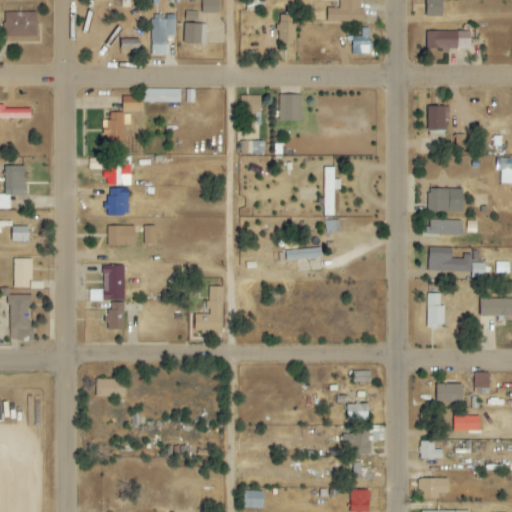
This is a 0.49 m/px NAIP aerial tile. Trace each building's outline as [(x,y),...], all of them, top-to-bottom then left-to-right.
[(217,13),(217,0),(201,0),(201,13),(217,13)] [(326,22),(362,23),(362,0),(339,0),(339,9),(326,8),(326,22)] [(442,16),(441,0),(425,0),(425,16),(442,16)] [(197,12),(184,11),(184,18),(197,19),(197,12)] [(36,13),(5,12),(4,37),(36,38),(36,13)] [(166,55),(166,36),(174,36),(174,15),(165,15),(165,19),(150,19),(151,56),(166,55)] [(278,40),(294,41),(294,15),(278,15),(278,40)] [(183,24),(183,44),(206,45),(206,25),(183,24)] [(368,28),(360,29),(361,36),(351,37),(352,55),(369,54),(368,28)] [(470,50),(470,31),(424,32),(425,51),(470,50)] [(179,104),(180,90),(142,89),(142,103),(179,104)] [(301,96),(279,95),(279,121),(300,121),(301,96)] [(260,96),(242,96),(241,125),(259,125),(260,96)] [(121,110),(141,111),(141,97),(122,97),(121,110)] [(443,136),(443,106),(426,106),(426,136),(443,136)] [(3,109),(3,108),(0,107),(0,118),(29,119),(30,109),(3,109)] [(102,120),(102,135),(104,135),(104,151),(123,151),(123,125),(130,125),(130,114),(109,114),(109,121),(102,120)] [(263,142),(247,141),(247,154),(263,155),(263,142)] [(130,186),(129,157),(104,158),(104,186),(130,186)] [(511,158),(495,159),(496,172),(500,172),(500,184),(511,184),(511,158)] [(0,209),(9,210),(9,196),(24,196),(24,167),(4,167),(4,195),(0,194),(0,209)] [(332,169),(322,169),(322,216),(332,216),(332,169)] [(462,190),(428,189),(427,212),(462,213),(462,190)] [(128,216),(127,192),(106,192),(106,217),(128,216)] [(461,221),(427,220),(426,236),(461,237),(461,221)] [(106,247),(133,247),(134,227),(107,226),(106,247)] [(154,245),(154,226),(143,226),(143,245),(154,245)] [(27,242),(28,228),(11,227),(10,242),(27,242)] [(484,279),(484,264),(470,264),(471,255),(463,254),(463,260),(451,259),(451,249),(428,248),(427,272),(470,272),(470,278),(484,279)] [(285,251),(285,260),(320,259),(320,249),(285,251)] [(13,289),(31,288),(30,259),(12,260),(13,289)] [(89,291),(89,302),(124,301),(123,266),(102,266),(102,291),(89,291)] [(193,333),(220,334),(222,287),(207,287),(206,315),(193,314),(193,333)] [(440,294),(426,294),(426,327),(443,328),(443,306),(440,306),(440,294)] [(30,340),(30,307),(31,307),(31,296),(9,295),(9,340),(30,340)] [(511,317),(511,299),(480,299),(480,317),(511,317)] [(123,330),(123,303),(107,303),(108,330),(123,330)] [(369,371),(352,372),(353,383),(370,382),(369,371)] [(473,392),(488,392),(488,374),(473,373),(473,392)] [(95,397),(124,398),(124,380),(95,380),(95,397)] [(462,385),(435,385),(435,402),(461,403),(462,385)] [(367,421),(367,404),(346,405),(346,421),(367,421)] [(478,431),(478,416),(451,416),(451,431),(478,431)] [(382,431),(346,432),(347,457),(368,456),(368,441),(382,441),(382,431)] [(433,450),(433,442),(418,442),(418,459),(441,459),(441,450),(433,450)] [(351,465),(352,480),(368,479),(368,465),(351,465)] [(448,480),(419,479),(419,499),(438,499),(438,494),(447,495),(448,480)] [(263,492),(242,491),(242,509),(262,509),(263,492)] [(368,511),(368,491),(349,491),(349,511),(368,511)]
